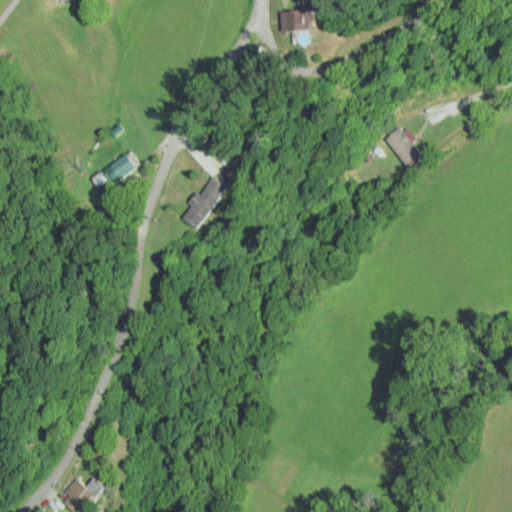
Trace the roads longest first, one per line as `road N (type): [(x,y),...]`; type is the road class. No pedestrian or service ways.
road 1 (residential): [(20,511),(77,451),(138,297),(154,190),(178,140),(249,43),(262,0)]
road 2 (residential): [(260,21),(285,64),(310,72),(367,50),(451,0)]
